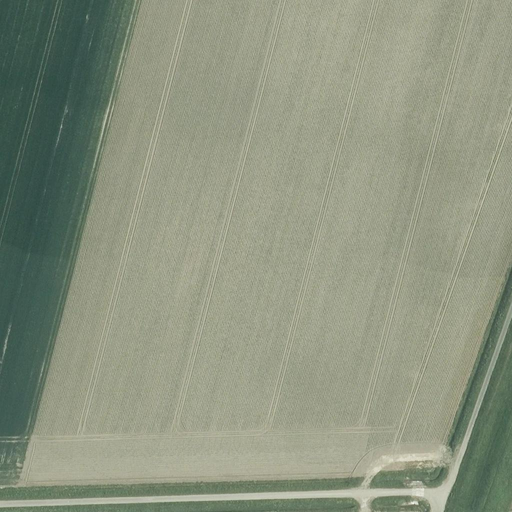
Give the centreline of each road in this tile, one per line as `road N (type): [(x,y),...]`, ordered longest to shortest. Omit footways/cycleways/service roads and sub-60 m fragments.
road 1 (unclassified): [(0,503),(445,493)]
road 2 (unclassified): [(511,307),(445,493)]
